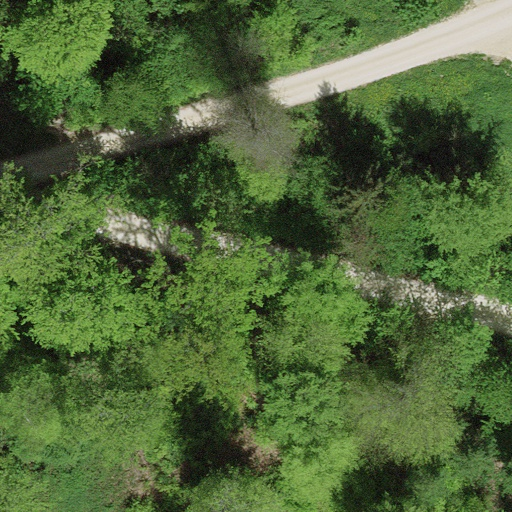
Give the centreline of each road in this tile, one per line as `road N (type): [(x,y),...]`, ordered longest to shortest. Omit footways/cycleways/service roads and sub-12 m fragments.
road 1 (track): [(0,203),(81,149),(506,0)]
road 2 (track): [(0,208),(511,313)]
